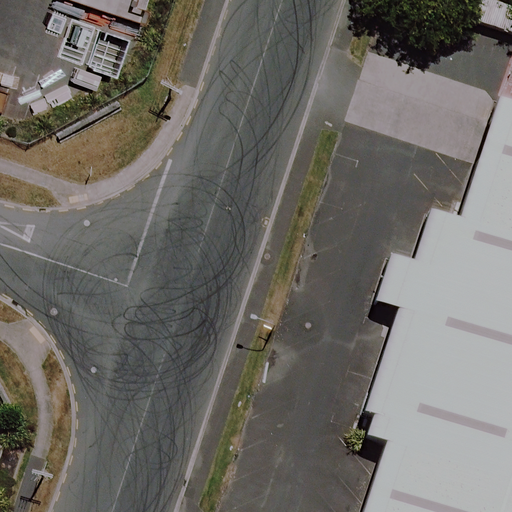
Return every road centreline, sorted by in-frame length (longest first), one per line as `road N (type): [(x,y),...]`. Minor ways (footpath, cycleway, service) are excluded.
road 1 (tertiary): [(287,0),(185,303)]
road 2 (tertiary): [(185,303),(116,511)]
road 3 (unclassified): [(185,303),(0,244)]
